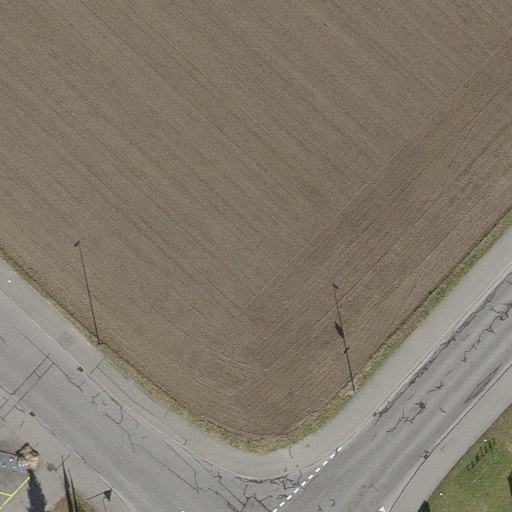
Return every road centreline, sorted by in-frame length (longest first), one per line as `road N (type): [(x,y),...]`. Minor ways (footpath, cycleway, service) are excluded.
road 1 (secondary): [(511,318),(329,511)]
road 2 (tertiary): [(172,511),(0,350)]
